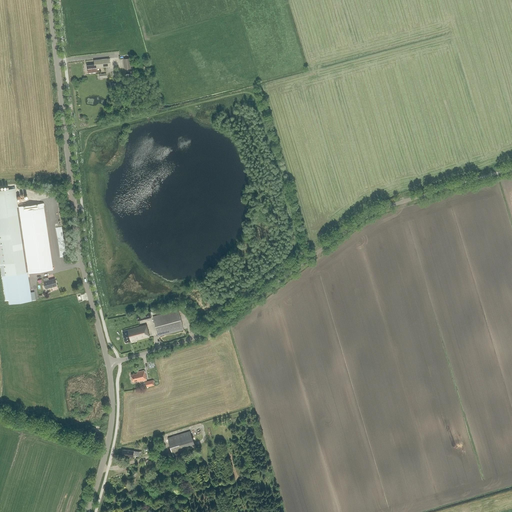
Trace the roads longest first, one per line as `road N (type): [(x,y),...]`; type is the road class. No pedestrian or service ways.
road 1 (unclassified): [(108,363),(213,329),(373,212),(511,168)]
road 2 (secondary): [(108,363),(76,233),(48,0)]
road 3 (secondary): [(86,511),(111,426),(108,363)]
